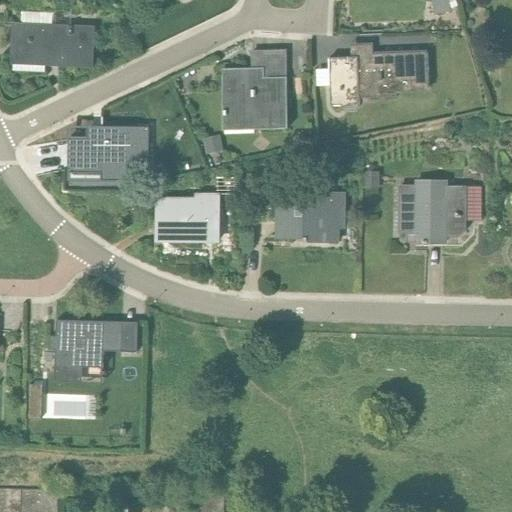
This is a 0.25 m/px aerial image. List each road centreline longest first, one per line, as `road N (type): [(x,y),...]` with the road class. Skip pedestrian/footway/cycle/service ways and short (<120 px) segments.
road 1 (residential): [(511,315),(207,305),(75,248)]
road 2 (residential): [(0,133),(250,24)]
road 3 (residential): [(75,248),(34,210),(0,155)]
